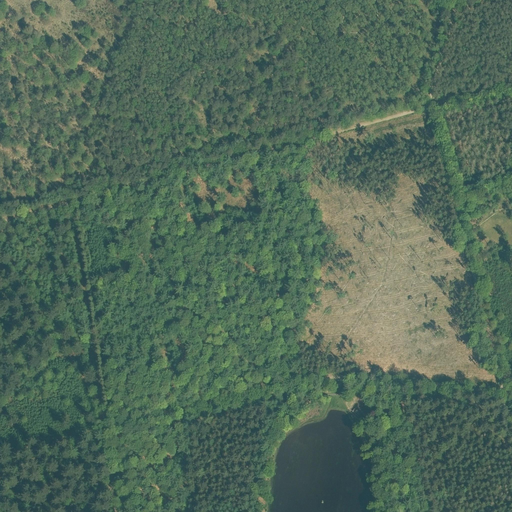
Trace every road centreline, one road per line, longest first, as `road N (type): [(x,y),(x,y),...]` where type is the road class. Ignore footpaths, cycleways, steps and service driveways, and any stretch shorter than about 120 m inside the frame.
road 1 (track): [(0,219),(511,86)]
road 2 (track): [(0,458),(297,379),(346,377)]
road 3 (track): [(459,0),(429,107),(454,200)]
road 4 (track): [(454,200),(504,390)]
road 5 (track): [(346,377),(504,390)]
